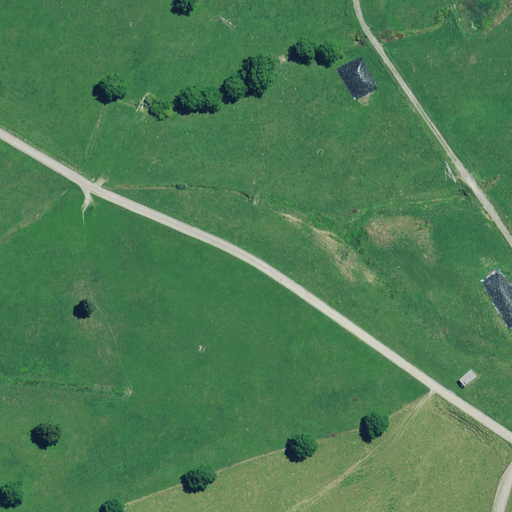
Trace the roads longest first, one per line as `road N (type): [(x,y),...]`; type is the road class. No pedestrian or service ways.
road 1 (track): [(511,436),(254,260),(91,188),(0,133)]
road 2 (track): [(356,0),(384,58),(511,241)]
